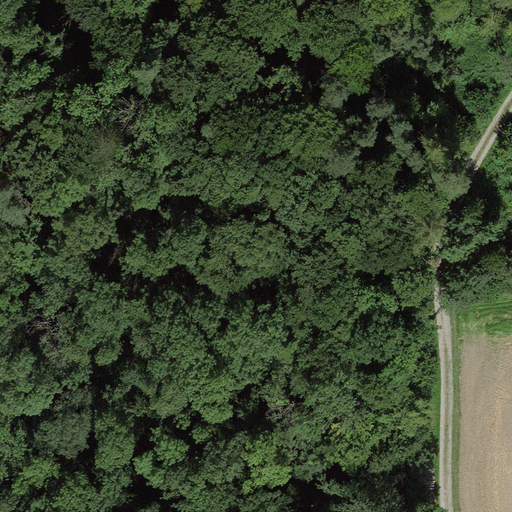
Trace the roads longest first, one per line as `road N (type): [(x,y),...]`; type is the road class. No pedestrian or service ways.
road 1 (track): [(511,108),(447,220),(446,511)]
road 2 (track): [(290,0),(400,314),(445,361)]
